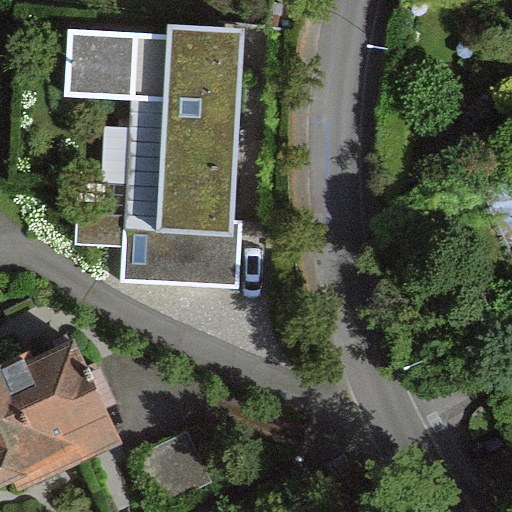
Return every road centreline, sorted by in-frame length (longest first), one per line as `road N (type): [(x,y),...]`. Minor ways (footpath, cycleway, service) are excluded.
road 1 (residential): [(451,511),(397,417),(340,242),(332,130),(352,0)]
road 2 (unknown): [(362,433),(310,393),(158,328),(0,232)]
